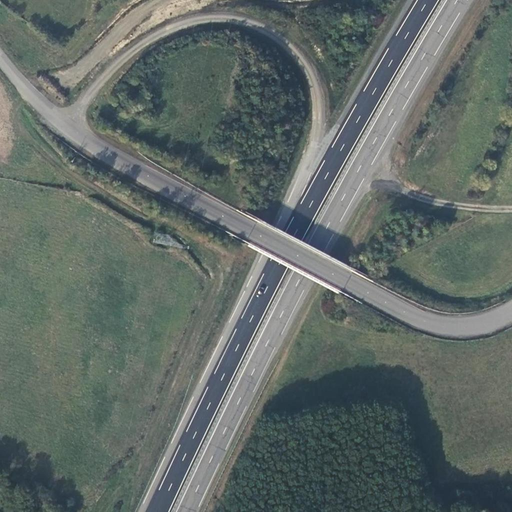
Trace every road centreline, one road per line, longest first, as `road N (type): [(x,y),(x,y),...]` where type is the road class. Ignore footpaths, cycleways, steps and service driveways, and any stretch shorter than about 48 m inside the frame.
road 1 (unclassified): [(511,313),(457,326),(436,321),(223,217),(66,124),(0,50)]
road 2 (trunk): [(430,0),(278,264),(158,511)]
road 3 (trunk): [(187,511),(458,0)]
road 4 (track): [(26,85),(17,123),(49,158),(119,207),(179,228),(221,276),(123,511)]
